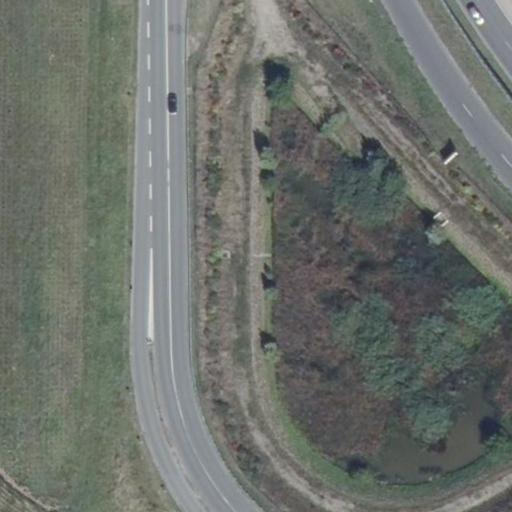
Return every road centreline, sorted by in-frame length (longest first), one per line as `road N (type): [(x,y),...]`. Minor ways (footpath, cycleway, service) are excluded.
road 1 (unknown): [(264,8),(230,95),(230,376),(241,419),(272,465),(311,499),(346,511)]
road 2 (tertiary): [(167,52),(141,134),(140,334),(145,408),(173,481),(195,511)]
road 3 (tertiary): [(167,52),(173,377),(192,447),(236,511)]
road 4 (unknown): [(511,267),(285,42)]
road 5 (primary): [(398,0),(511,169)]
